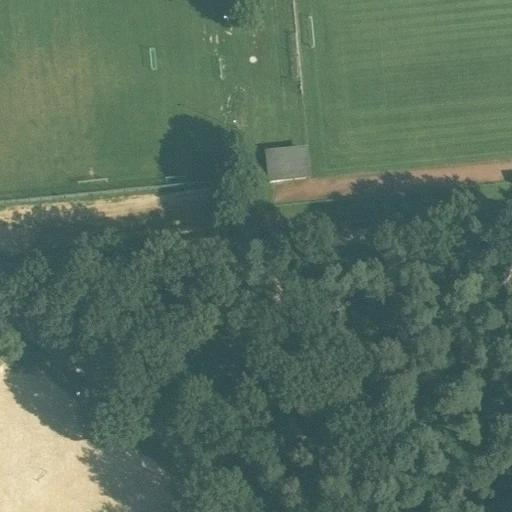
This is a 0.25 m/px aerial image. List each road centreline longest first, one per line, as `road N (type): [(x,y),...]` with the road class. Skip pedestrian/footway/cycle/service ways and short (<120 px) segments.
road 1 (unknown): [(0,298),(302,511)]
road 2 (track): [(251,511),(0,311)]
